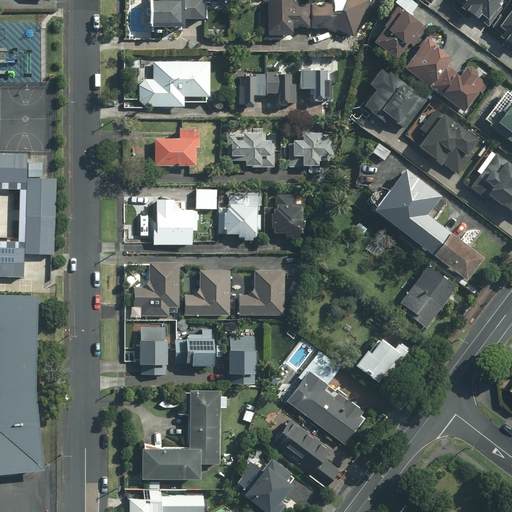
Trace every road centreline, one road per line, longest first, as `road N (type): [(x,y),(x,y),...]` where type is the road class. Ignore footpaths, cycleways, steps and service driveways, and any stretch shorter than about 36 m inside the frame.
road 1 (residential): [(86,511),(88,0)]
road 2 (secondary): [(441,398),(355,511)]
